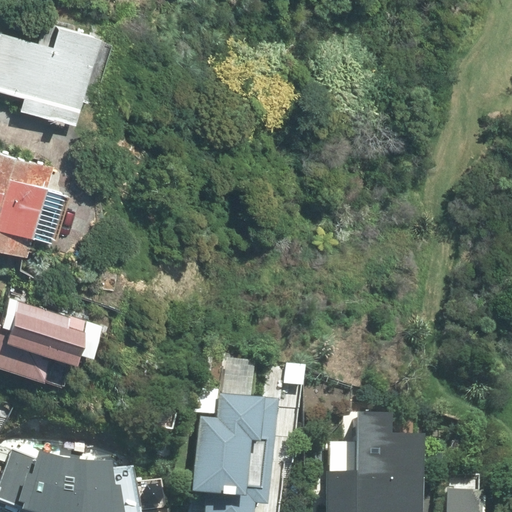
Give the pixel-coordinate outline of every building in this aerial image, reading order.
[(48,43),(0,28),(0,87),(20,93),(16,105),(72,122),(97,36),(54,23),(48,43)] [(49,163),(0,147),(0,244),(22,251),(29,230),(52,237),(66,190),(43,183),(49,163)] [(0,363),(59,383),(80,318),(3,293),(0,302),(0,363)] [(260,505),(272,402),(212,396),(210,419),(194,418),(186,492),(192,493),(189,511),(247,511),(248,504),(260,505)] [(321,474),(320,511),(415,511),(416,437),(381,437),(382,417),(349,417),(349,445),(326,445),(325,474),(321,474)] [(452,464),(454,426),(430,425),(429,444),(422,444),(421,463),(452,464)] [(34,462),(10,452),(0,473),(0,504),(20,511),(21,511),(134,511),(129,468),(103,470),(106,446),(43,436),(34,462)] [(475,511),(476,493),(438,490),(437,498),(441,498),(440,511),(475,511)]
